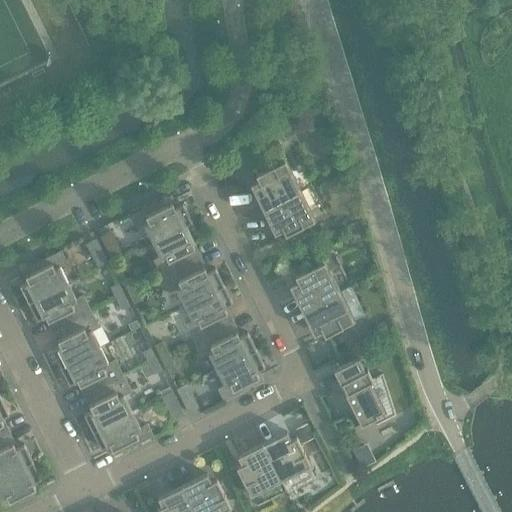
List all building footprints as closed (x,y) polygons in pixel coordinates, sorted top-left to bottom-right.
[(299,191),(285,163),(285,162),(258,175),(260,181),(252,185),(264,208),(299,191)] [(313,220),(299,191),(264,208),(276,232),(283,228),(286,234),(313,220)] [(191,221),(183,204),(176,207),(170,197),(132,216),(138,227),(144,224),(152,240),(191,221)] [(200,257),(193,241),(200,238),(191,221),(152,240),(161,257),(154,260),(162,276),(200,257)] [(122,255),(110,232),(101,237),(113,260),(122,255)] [(108,263),(96,240),(86,244),(98,267),(108,263)] [(68,283),(60,267),(67,263),(61,251),(21,270),(27,282),(20,285),(28,302),(68,283)] [(224,285),(215,268),(208,272),(200,257),(162,276),(170,292),(177,288),(185,305),(224,285)] [(338,292),(323,262),(322,262),(297,274),(300,279),(291,284),(303,309),(338,292)] [(333,267),(356,317),(366,312),(343,262),(333,267)] [(136,289),(130,278),(123,281),(129,292),(136,289)] [(91,311),(83,295),(76,298),(68,283),(28,302),(37,320),(44,317),(51,331),(91,311)] [(124,295),(118,284),(110,288),(116,299),(124,295)] [(232,321),(224,306),(232,302),(224,285),(185,305),(193,322),(186,325),(195,341),(232,321)] [(142,300),(136,289),(129,292),(134,304),(142,300)] [(352,320),(338,292),(303,309),(315,333),(325,328),(327,333),(352,320)] [(129,306),(124,295),(116,299),(122,310),(129,306)] [(100,347),(93,332),(100,328),(91,311),(51,331),(59,346),(52,350),(61,367),(100,347)] [(256,350),(248,332),(240,336),(232,321),(195,341),(202,356),(209,353),(217,369),(256,350)] [(169,354),(163,342),(155,346),(162,358),(169,354)] [(123,375),(115,360),(108,363),(100,347),(61,367),(69,384),(76,381),(83,396),(123,375)] [(155,358),(150,348),(143,352),(148,362),(155,358)] [(262,382),(257,371),(265,367),(256,350),(217,369),(225,385),(218,389),(224,401),(262,382)] [(174,364),(169,354),(162,358),(167,368),(174,364)] [(161,371),(155,358),(148,362),(154,374),(161,371)] [(384,413),(370,383),(372,382),(368,373),(367,373),(360,359),(336,371),(347,393),(346,394),(361,424),(383,414),(382,414),(384,413)] [(132,411),(124,396),(132,392),(123,375),(83,396),(86,401),(91,410),(85,414),(93,431),(132,411)] [(199,408),(187,384),(177,390),(189,413),(199,408)] [(184,415),(173,392),(162,397),(174,420),(184,415)] [(0,436),(10,432),(2,417),(9,413),(1,396),(0,396),(0,436)] [(153,436),(147,424),(140,427),(132,411),(93,431),(101,448),(108,445),(114,456),(153,436)] [(306,425),(298,429),(304,442),(313,438),(306,425)] [(0,477),(33,461),(24,444),(18,447),(10,432),(0,436),(0,477)] [(310,465),(298,440),(293,443),(288,433),(264,445),(281,480),(310,465)] [(364,464),(376,460),(370,443),(357,448),(364,464)] [(281,480),(264,445),(239,458),(244,467),(239,470),(251,494),(281,480)] [(38,488),(35,481),(41,478),(33,461),(0,477),(0,493),(2,496),(0,496),(0,511),(40,493),(38,488)] [(220,511),(231,507),(218,482),(213,485),(209,475),(184,487),(196,511),(220,511)] [(196,511),(184,487),(159,500),(164,509),(159,511),(196,511)]
